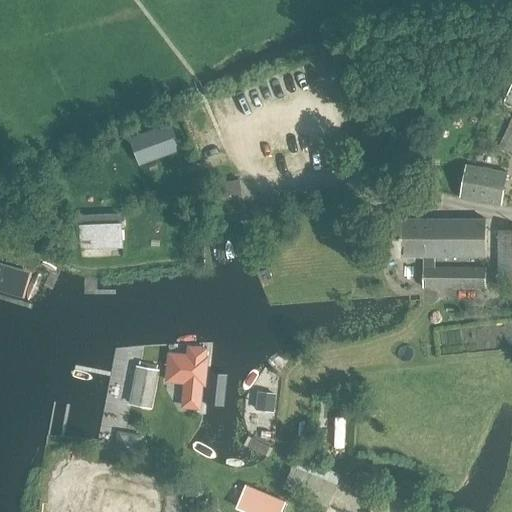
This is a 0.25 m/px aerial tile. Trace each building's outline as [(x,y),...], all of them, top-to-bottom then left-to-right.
[(511,116),(497,147),(511,154),(511,116)] [(171,124),(132,139),(138,156),(162,147),(164,155),(180,149),(171,124)] [(502,203),(508,174),(468,166),(462,196),(502,203)] [(240,179),(218,183),(223,215),(245,211),(240,179)] [(0,195),(0,215),(11,217),(14,198),(0,195)] [(122,214),(83,216),(83,237),(92,237),(92,246),(123,245),(122,214)] [(423,258),(423,267),(431,267),(435,267),(435,257),(485,257),(486,218),(424,217),(383,217),(383,257),(423,258)] [(511,229),(497,230),(497,278),(511,277),(511,229)] [(0,290),(22,298),(30,272),(0,262),(0,290)] [(485,287),(486,267),(435,267),(431,267),(423,267),(422,287),(442,287),(485,287)] [(186,382),(184,397),(188,398),(187,407),(200,408),(202,384),(205,384),(208,358),(206,357),(207,349),(189,347),(189,356),(170,354),(167,380),(186,382)] [(159,370),(137,366),(130,403),(152,408),(159,370)] [(206,404),(224,406),(228,374),(210,372),(206,404)] [(273,410),(274,395),(259,393),(257,408),(273,410)] [(355,457),(355,396),(313,396),(313,444),(328,444),(328,457),(355,457)] [(138,461),(142,435),(118,431),(114,457),(138,461)] [(284,487),(327,506),(341,475),(297,456),(284,487)] [(91,511),(99,465),(75,461),(66,511),(91,511)] [(96,495),(91,511),(158,511),(159,510),(155,509),(159,490),(111,480),(107,498),(96,495)] [(239,507),(252,511),(281,511),(286,501),(247,485),(239,507)] [(407,511),(410,500),(375,493),(371,511),(407,511)]
